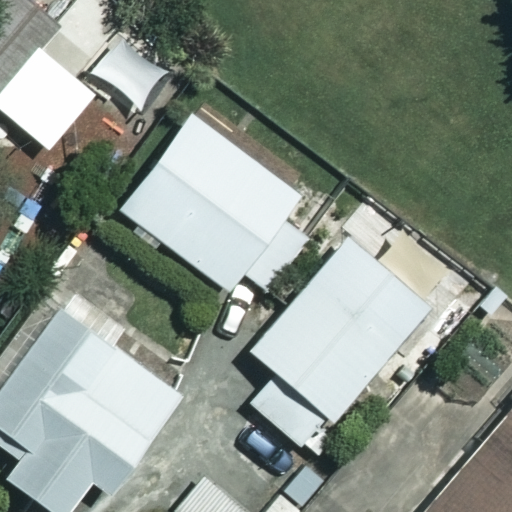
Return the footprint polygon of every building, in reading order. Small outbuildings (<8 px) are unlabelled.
[(48,16),(26,0),(0,0),(0,117),(40,148),(85,89),(27,44),(48,16)] [(313,215),(174,116),(106,211),(217,290),(232,268),(260,289),(313,215)] [(412,310),(333,241),(238,350),(265,374),(241,402),(293,447),(412,310)] [(118,332),(49,279),(0,342),(0,453),(4,457),(0,462),(0,484),(36,511),(49,511),(76,478),(97,494),(170,399),(105,349),(118,332)] [(511,511),(511,393),(418,511),(511,511)] [(286,511),(287,511),(207,451),(163,508),(167,511),(286,511)]
